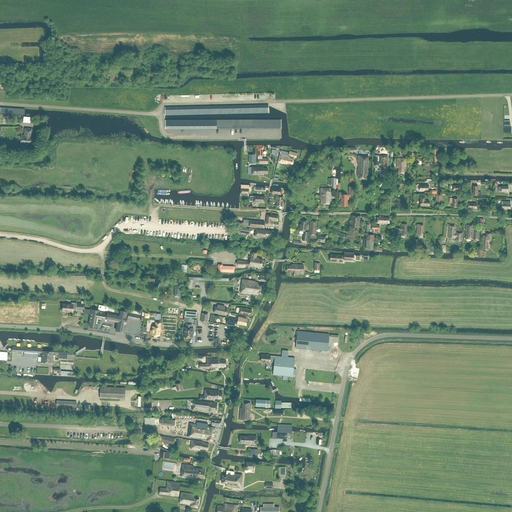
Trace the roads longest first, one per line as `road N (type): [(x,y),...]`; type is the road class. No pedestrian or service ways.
road 1 (unclassified): [(318,511),(343,377),(360,346),(386,334),(511,338)]
road 2 (unclassified): [(228,344),(154,344),(0,325)]
